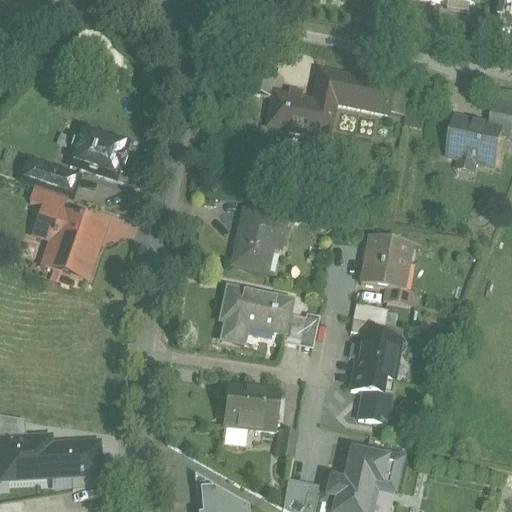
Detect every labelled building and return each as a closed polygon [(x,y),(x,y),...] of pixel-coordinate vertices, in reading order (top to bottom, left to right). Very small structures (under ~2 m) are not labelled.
[(475,0),(394,0),(394,4),(472,19),(475,0)] [(511,0),(505,0),(500,29),(511,31),(511,0)] [(275,66),(253,62),(246,95),(268,100),(275,66)] [(314,105),(275,97),(268,130),(328,142),(335,110),(333,109),(339,79),(321,75),(314,105)] [(395,91),(339,79),(333,109),(335,110),(336,107),(390,119),(395,91)] [(428,105),(415,103),(410,130),(423,132),(428,105)] [(511,106),(497,103),(491,129),(503,132),(502,139),(511,140),(511,106)] [(491,129),(456,122),(449,159),(460,161),(460,164),(477,168),(477,165),(495,169),(502,139),(503,132),(491,129)] [(129,145),(82,129),(79,140),(75,138),(69,155),(73,157),(69,167),(116,183),(119,173),(123,174),(129,157),(125,155),(129,145)] [(54,170),(27,161),(19,183),(36,189),(46,193),(54,170)] [(80,179),(54,170),(46,193),(66,200),(72,202),(80,179)] [(46,193),(36,189),(30,205),(44,210),(44,208),(61,215),(66,200),(46,193)] [(61,215),(44,208),(44,210),(36,231),(56,238),(45,268),(86,282),(98,247),(92,245),(98,228),(61,215)] [(309,217),(277,210),(275,222),(289,225),(288,226),(307,230),(309,217)] [(275,222),(245,215),(233,269),(259,275),(265,249),(282,253),(288,226),(289,225),(275,222)] [(431,254),(371,241),(369,255),(366,255),(364,265),(367,266),(362,289),(388,294),(417,300),(423,301),(423,299),(403,295),(407,268),(410,252),(431,255),(431,254)] [(289,305),(226,292),(221,318),(226,319),(222,345),(241,349),(245,329),(281,336),(279,348),(282,349),(282,344),(288,316),(289,305)] [(417,300),(388,294),(386,307),(415,312),(417,300)] [(304,319),(288,316),(282,344),(299,347),(304,319)] [(405,335),(354,325),(351,338),(362,340),(362,339),(403,346),(405,335)] [(403,346),(362,339),(362,340),(363,341),(361,352),(360,352),(358,366),(359,366),(357,380),(356,380),(353,396),(365,398),(393,403),(396,386),(394,385),(400,347),(403,347),(403,346)] [(281,399),(230,393),(225,431),(276,437),(281,399)] [(393,403),(365,398),(360,424),(388,429),(393,403)] [(0,442),(26,441),(24,423),(0,418),(0,442)] [(297,438),(283,435),(279,457),(293,460),(297,438)] [(49,450),(49,440),(26,441),(0,442),(0,481),(51,479),(49,450)] [(71,478),(100,477),(98,447),(49,450),(51,479),(71,478)] [(402,463),(349,451),(342,482),(328,479),(325,492),(322,504),(332,506),(330,511),(371,511),(376,490),(369,488),(372,477),(397,482),(402,463)] [(100,477),(71,478),(72,492),(100,488),(100,477)] [(248,511),(248,509),(196,479),(196,511),(248,511)] [(325,492),(288,484),(283,511),(316,511),(318,503),(322,504),(325,492)]
